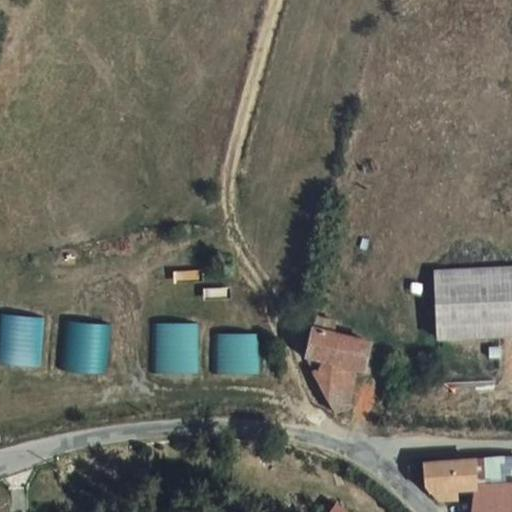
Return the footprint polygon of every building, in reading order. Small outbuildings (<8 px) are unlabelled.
[(511,340),(511,274),(423,278),(425,344),(511,340)] [(0,341),(0,363),(41,368),(48,318),(4,312),(0,341)] [(65,372),(110,374),(112,323),(67,321),(65,372)] [(199,374),(199,323),(154,323),(155,374),(199,374)] [(275,343),(302,387),(342,394),(347,359),(289,346),(275,343)] [(336,429),(342,394),(302,387),(318,432),(336,429)] [(401,487),(410,488),(411,505),(457,504),(457,511),(511,511),(511,475),(401,480),(401,487)]
